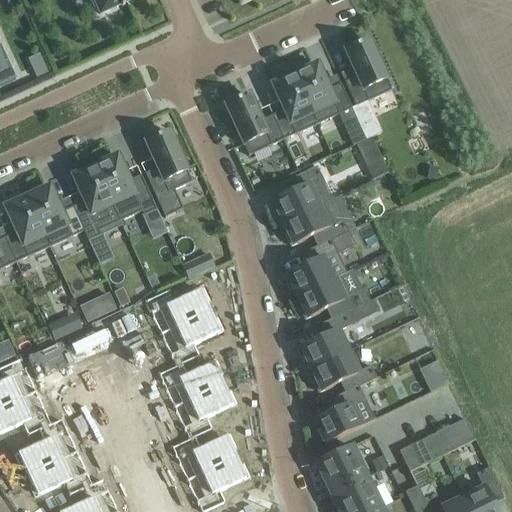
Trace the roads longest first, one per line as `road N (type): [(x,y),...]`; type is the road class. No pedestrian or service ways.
road 1 (residential): [(175,80),(240,225),(297,511)]
road 2 (residential): [(511,400),(454,278),(511,251)]
road 3 (residential): [(0,161),(175,80)]
road 4 (residential): [(0,123),(161,49)]
road 5 (residential): [(206,65),(349,0)]
